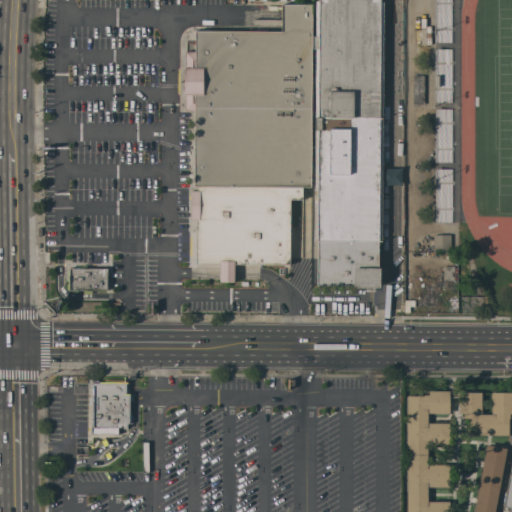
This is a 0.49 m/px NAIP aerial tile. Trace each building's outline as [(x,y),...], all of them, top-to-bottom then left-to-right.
[(380,0),(380,1),(384,1),(382,241),(378,241),(378,268),(380,268),(380,287),(374,287),(374,291),(361,291),(361,287),(355,287),(355,285),(317,285),(317,241),(314,241),(315,200),(318,200),(318,190),(314,190),(315,48),(314,48),(314,36),(316,36),(316,1),(319,1),(319,0),(380,0)] [(311,187),(302,187),(302,199),(290,199),(289,264),(234,264),(234,282),(220,282),(220,264),(196,264),(196,219),(191,219),(191,191),(197,191),(197,186),(194,186),(195,111),(185,110),(185,95),(184,95),(185,68),(185,52),(195,52),(195,31),(282,31),(282,9),(277,9),(277,10),(270,10),(270,5),(277,5),(277,7),(281,7),(282,4),(312,4),(311,187)] [(424,104),(413,104),(413,75),(424,75),(424,104)] [(382,185),(399,185),(400,168),(383,168),(382,185)] [(435,222),(451,221),(449,168),(433,169),(435,222)] [(451,252),(433,252),(433,235),(450,234),(451,252)] [(443,266),(454,266),(454,280),(443,280),(443,266)] [(67,268),(107,268),(107,290),(67,290),(67,268)] [(91,434),(91,430),(88,430),(89,380),(129,380),(129,391),(133,391),(132,422),(130,422),(130,431),(125,431),(125,427),(118,427),(118,434),(91,434)] [(449,413),(448,413),(448,414),(434,414),(434,413),(429,413),(429,411),(428,411),(428,423),(434,423),(434,421),(448,421),(448,423),(450,423),(450,445),(429,445),(429,443),(427,443),(428,464),(450,464),(450,487),(449,487),(449,488),(434,488),(434,487),(429,487),(429,485),(428,485),(428,501),(435,501),(435,500),(448,500),(448,501),(450,501),(450,511),(406,511),(406,496),(407,496),(407,492),(406,492),(406,459),(407,459),(407,450),(406,450),(406,397),(407,397),(407,395),(424,395),(429,395),(429,391),(447,391),(447,390),(449,390),(449,398),(449,413)] [(461,390),(461,392),(459,392),(459,398),(449,398),(449,390),(461,390)] [(480,390),(480,392),(482,392),(482,414),(491,414),(491,392),(493,392),(493,391),(511,391),(511,392),(511,413),(510,413),(510,418),(509,418),(509,435),(507,435),(507,436),(491,436),(491,435),(487,435),(487,436),(471,436),(471,435),(469,435),(469,418),(464,418),(464,413),(459,413),(459,398),(459,392),(461,392),(461,390),(480,390)] [(495,511),(472,511),(474,503),(476,503),(477,498),(475,498),(481,466),(483,466),(484,462),(482,462),(485,445),(487,446),(487,444),(507,448),(495,511)] [(511,508),(511,459),(503,507),(511,508)]
